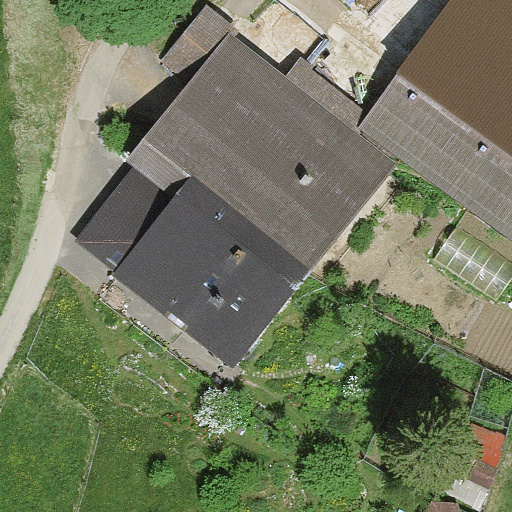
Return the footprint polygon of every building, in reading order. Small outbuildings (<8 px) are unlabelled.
[(138,161),(182,195),(191,184),(303,271),(383,168),(356,147),(228,49),(235,39),(208,17),(172,63),(198,83),(138,161)] [(372,127),(356,147),(383,168),(400,145),(511,230),(511,70),(445,19),(365,122),(372,127)] [(345,76),(346,75),(350,64),(346,53),(334,48),(322,52),(317,64),(320,73),(322,76),(334,81),(345,76)] [(375,98),(376,98),(380,87),(375,75),(364,70),(352,75),(347,86),(350,96),(352,98),(363,103),(375,98)] [(182,195),(122,273),(235,359),(303,271),(191,184),(182,195)]
